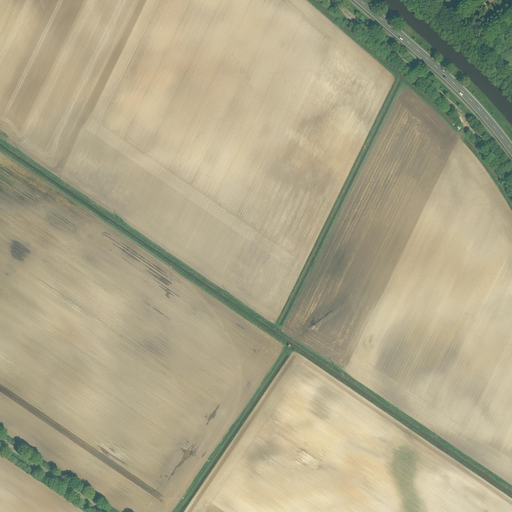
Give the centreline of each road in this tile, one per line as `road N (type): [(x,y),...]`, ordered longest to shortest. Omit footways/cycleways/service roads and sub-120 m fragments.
road 1 (track): [(511,185),(433,89),(331,0)]
road 2 (primary): [(359,0),(436,67),(511,150)]
road 3 (unclassified): [(101,511),(0,441)]
